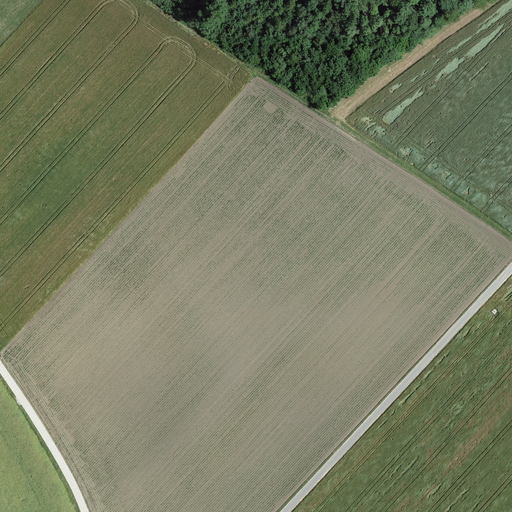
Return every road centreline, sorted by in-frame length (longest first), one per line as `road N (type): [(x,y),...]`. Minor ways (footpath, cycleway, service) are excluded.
road 1 (track): [(511,269),(287,511)]
road 2 (track): [(0,366),(84,511)]
